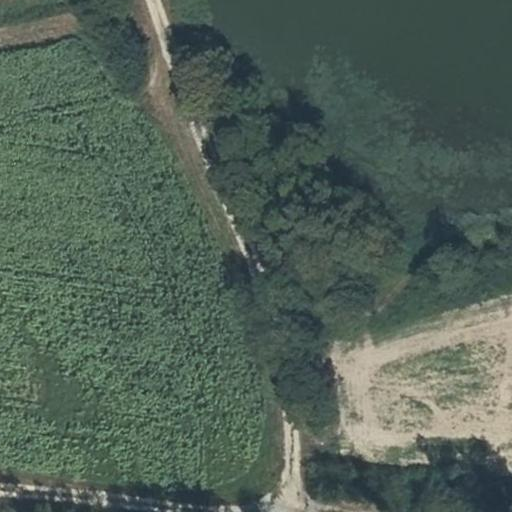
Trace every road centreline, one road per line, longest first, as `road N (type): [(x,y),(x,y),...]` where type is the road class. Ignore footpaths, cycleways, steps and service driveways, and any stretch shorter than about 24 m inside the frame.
road 1 (track): [(158,0),(272,279),(314,511)]
road 2 (track): [(123,511),(0,500)]
